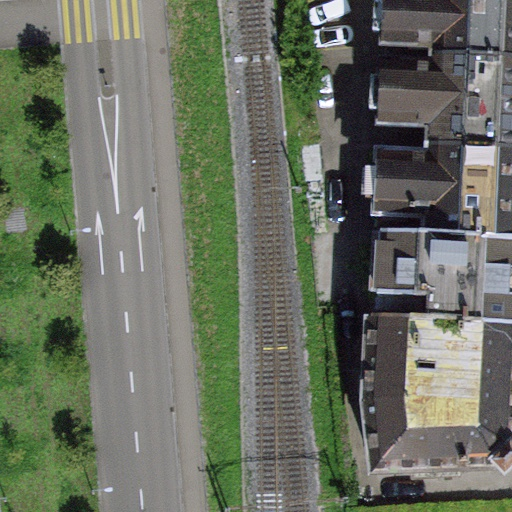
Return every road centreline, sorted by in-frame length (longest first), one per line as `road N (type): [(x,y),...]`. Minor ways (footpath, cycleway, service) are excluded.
road 1 (primary): [(143,511),(120,236)]
road 2 (primary): [(120,236),(77,0)]
road 3 (residential): [(120,236),(125,0)]
